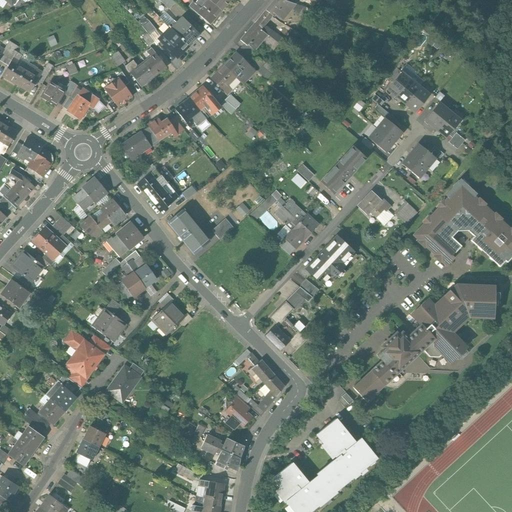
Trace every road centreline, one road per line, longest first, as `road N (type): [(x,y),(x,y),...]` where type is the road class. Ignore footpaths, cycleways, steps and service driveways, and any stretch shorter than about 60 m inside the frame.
road 1 (residential): [(239,326),(419,128)]
road 2 (residential): [(83,154),(196,65),(262,0)]
road 3 (residential): [(239,326),(83,154)]
road 4 (residential): [(240,511),(253,458),(297,388),(239,326)]
road 5 (residential): [(20,511),(109,367)]
road 6 (residential): [(0,256),(83,154)]
